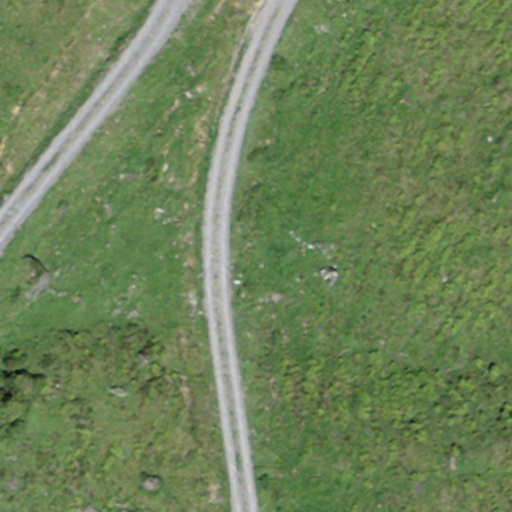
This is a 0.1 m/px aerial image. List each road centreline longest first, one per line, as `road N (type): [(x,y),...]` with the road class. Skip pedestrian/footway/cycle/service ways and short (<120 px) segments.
road 1 (track): [(246,511),(213,245),(222,162),(277,0)]
road 2 (track): [(172,0),(153,38),(0,229)]
